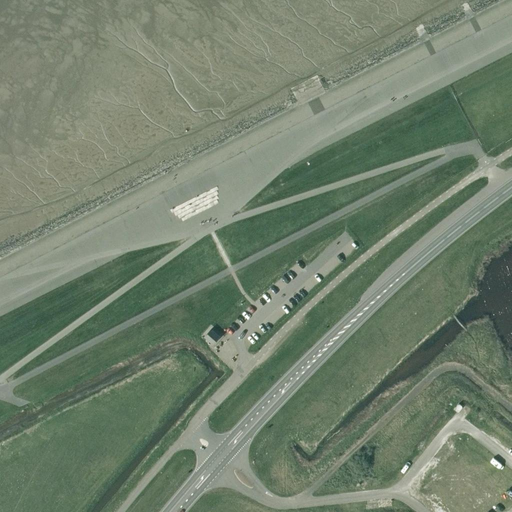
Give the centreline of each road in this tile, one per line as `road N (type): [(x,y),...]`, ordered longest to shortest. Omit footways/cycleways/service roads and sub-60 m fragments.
road 1 (unclassified): [(193,425),(378,243),(511,150)]
road 2 (trunk): [(386,288),(221,446)]
road 3 (trunk): [(231,454),(386,288)]
road 4 (trunk): [(386,288),(511,186)]
